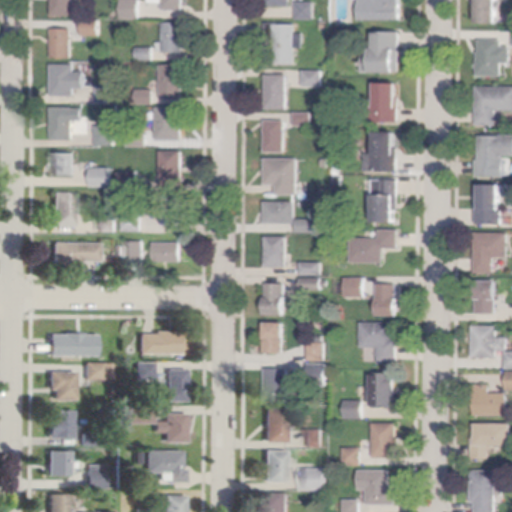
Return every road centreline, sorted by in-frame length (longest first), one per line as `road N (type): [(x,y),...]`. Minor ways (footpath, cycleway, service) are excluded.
road 1 (residential): [(13,0),(9,511)]
road 2 (residential): [(227,0),(224,511)]
road 3 (residential): [(437,511),(440,0)]
road 4 (residential): [(0,298),(226,299)]
